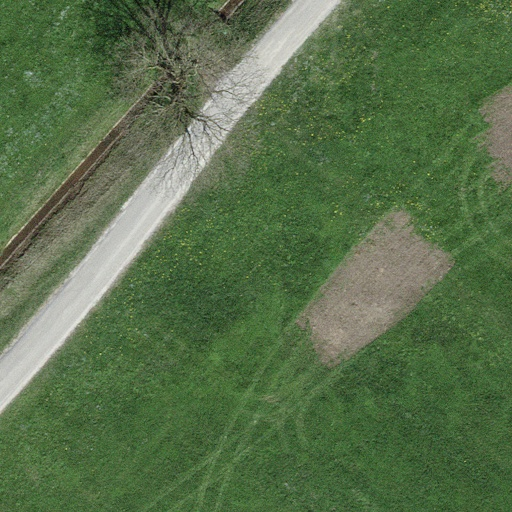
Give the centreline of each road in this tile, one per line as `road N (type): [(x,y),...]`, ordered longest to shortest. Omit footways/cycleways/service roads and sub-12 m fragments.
road 1 (track): [(0,385),(129,232),(235,87),(316,0)]
road 2 (track): [(235,87),(132,0)]
